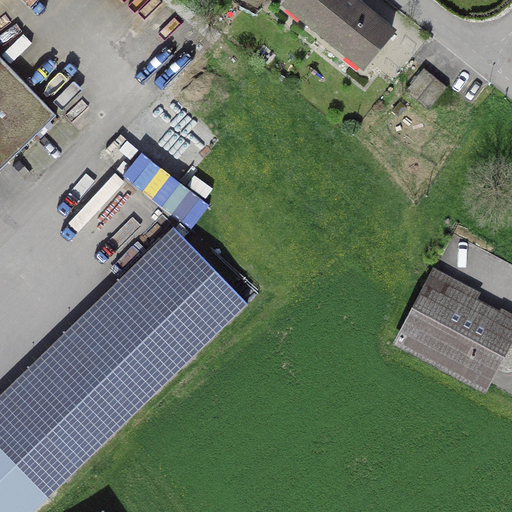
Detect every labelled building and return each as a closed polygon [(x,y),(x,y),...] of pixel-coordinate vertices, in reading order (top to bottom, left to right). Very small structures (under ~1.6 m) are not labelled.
[(360,67),(388,32),(348,0),(290,0),(285,6),(360,67)] [(150,90),(171,70),(131,27),(109,48),(150,90)] [(0,169),(54,117),(0,60),(0,169)] [(426,112),(445,88),(422,69),(403,93),(426,112)] [(0,511),(30,511),(244,305),(174,234),(0,403),(0,511)] [(395,341),(484,388),(511,334),(511,323),(428,279),(395,341)]
